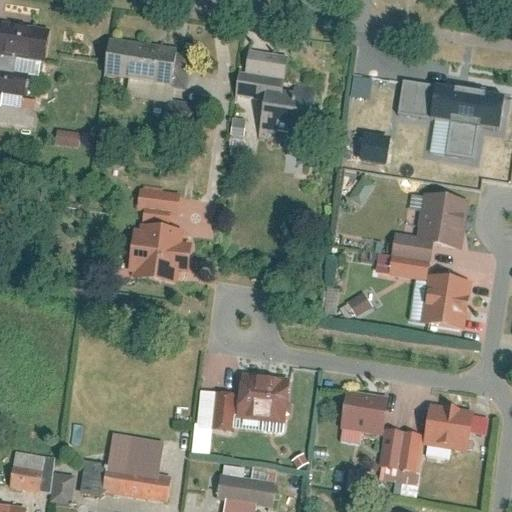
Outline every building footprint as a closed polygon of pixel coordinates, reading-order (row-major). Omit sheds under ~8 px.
[(0,22),(0,56),(43,63),(48,30),(0,22)] [(109,36),(103,76),(170,86),(176,47),(109,36)] [(235,98),(263,102),(259,128),(308,135),(315,92),(282,87),(286,58),(247,52),(244,73),(239,72),(235,98)] [(0,93),(5,95),(0,121),(35,128),(40,102),(28,100),(31,85),(0,79),(0,93)] [(355,98),(373,100),(376,81),(357,79),(355,98)] [(434,81),(427,122),(449,125),(444,156),(475,161),(480,130),(499,133),(505,93),(434,81)] [(203,100),(169,95),(164,128),(198,133),(203,100)] [(56,118),(53,133),(77,138),(80,122),(56,118)] [(422,194),(414,244),(460,251),(468,201),(422,194)] [(174,285),(176,271),(186,273),(189,246),(181,245),(182,231),(143,227),(142,236),(130,235),(126,267),(142,269),(141,281),(174,285)] [(426,276),(418,325),(464,332),(471,283),(426,276)] [(237,377),(234,419),(285,424),(289,381),(237,377)] [(344,392),(338,431),(382,437),(387,398),(344,392)] [(427,406),(421,447),(467,453),(472,413),(427,406)] [(167,503),(172,475),(160,473),(165,441),(112,432),(108,462),(102,492),(167,503)] [(102,492),(108,462),(84,458),(78,492),(102,497),(102,492)] [(56,462),(52,492),(71,495),(75,464),(56,462)] [(349,490),(375,494),(378,474),(352,470),(349,490)]
